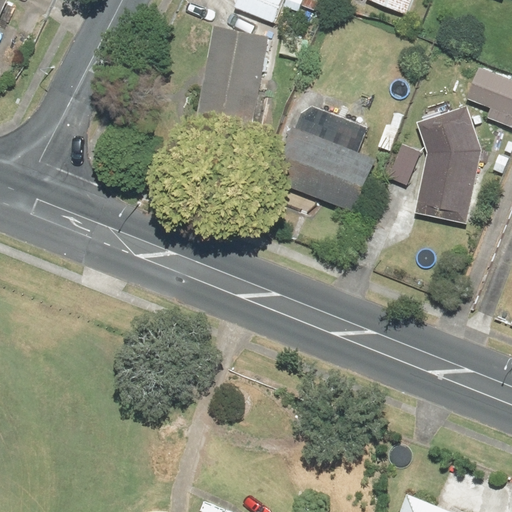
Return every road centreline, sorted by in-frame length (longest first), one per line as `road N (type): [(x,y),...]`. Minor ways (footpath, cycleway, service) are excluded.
road 1 (secondary): [(27,195),(511,386)]
road 2 (residential): [(126,0),(27,195)]
